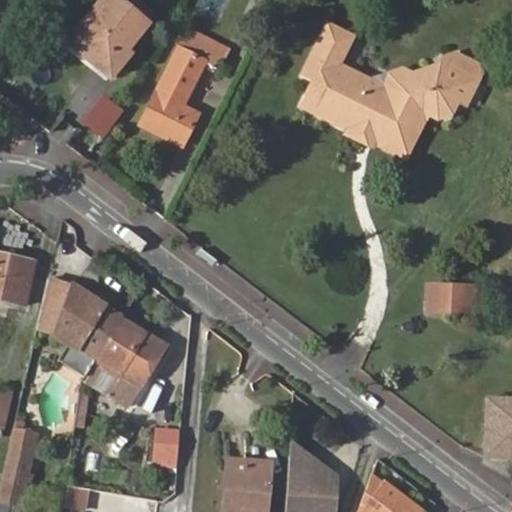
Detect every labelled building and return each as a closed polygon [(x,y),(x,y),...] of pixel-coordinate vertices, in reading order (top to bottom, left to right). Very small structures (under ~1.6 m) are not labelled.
[(113,0),(105,0),(68,43),(107,78),(122,60),(118,56),(144,27),(113,0)] [(383,82),(375,78),(374,81),(339,64),(353,36),(330,24),(305,74),(316,80),(303,106),(350,129),(354,120),(379,133),(378,135),(407,150),(426,110),(441,117),(453,113),(459,100),(467,103),(482,75),(479,63),(458,53),(449,56),(445,64),(443,69),(440,73),(437,71),(433,68),(411,75),(401,70),(392,73),(389,80),(387,84),(383,82)] [(183,39),(176,54),(201,67),(217,74),(225,59),(183,39)] [(201,67),(176,54),(138,129),(172,146),(176,139),(184,143),(196,118),(180,111),(201,67)] [(445,64),(433,68),(437,71),(440,73),(443,69),(445,64)] [(392,73),(375,78),(383,82),(387,84),(389,80),(392,73)] [(61,120),(53,136),(69,144),(77,128),(61,120)] [(354,120),(350,129),(347,135),(372,147),(378,135),(379,133),(354,120)] [(176,139),(172,146),(181,150),(184,143),(176,139)] [(0,255),(0,298),(27,303),(35,262),(0,255)] [(37,324),(50,330),(96,360),(122,319),(78,289),(48,278),(37,324)] [(477,317),(478,292),(432,289),(431,315),(477,317)] [(166,349),(122,319),(96,360),(140,391),(166,349)] [(15,392),(0,387),(0,423),(8,425),(15,392)] [(511,403),(489,403),(485,461),(511,462),(511,403)] [(178,470),(182,430),(156,428),(152,468),(178,470)] [(38,434),(13,429),(8,450),(33,455),(38,434)] [(338,511),(340,480),(296,447),(291,511),(338,511)] [(8,450),(0,484),(0,499),(22,504),(33,455),(8,450)] [(265,511),(269,463),(231,460),(227,511),(265,511)] [(424,511),(426,510),(375,472),(359,511),(424,511)] [(81,511),(82,511),(89,495),(71,488),(64,505),(81,511)]
